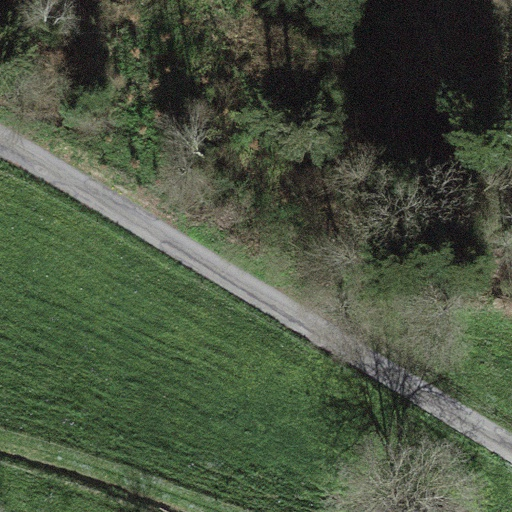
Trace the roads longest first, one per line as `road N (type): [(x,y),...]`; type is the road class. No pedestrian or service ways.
road 1 (track): [(0,97),(511,454)]
road 2 (track): [(0,438),(217,511)]
